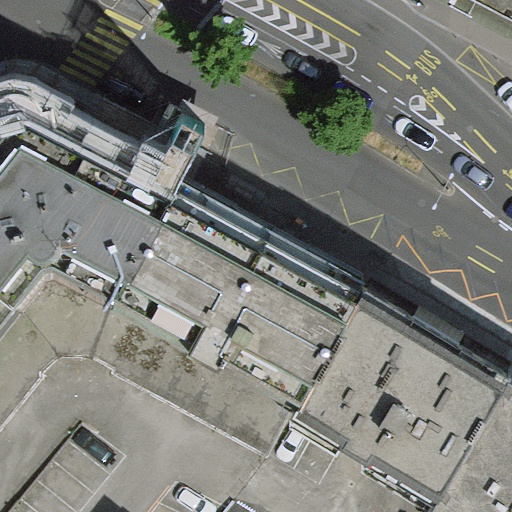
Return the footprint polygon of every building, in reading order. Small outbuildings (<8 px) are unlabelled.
[(511,0),(478,0),(511,18),(511,0)] [(115,297),(176,182),(13,97),(0,113),(0,284),(22,303),(48,272),(57,269),(115,297)] [(298,401),(363,283),(176,182),(115,297),(298,401)] [(0,330),(0,431),(61,356),(92,355),(269,456),(295,407),(298,401),(115,297),(57,269),(48,272),(22,303),(0,330)] [(438,492),(508,371),(363,283),(298,401),(295,407),(438,492)] [(0,330),(22,303),(0,284),(0,330)] [(511,511),(511,374),(508,371),(438,492),(426,511),(511,511)]
